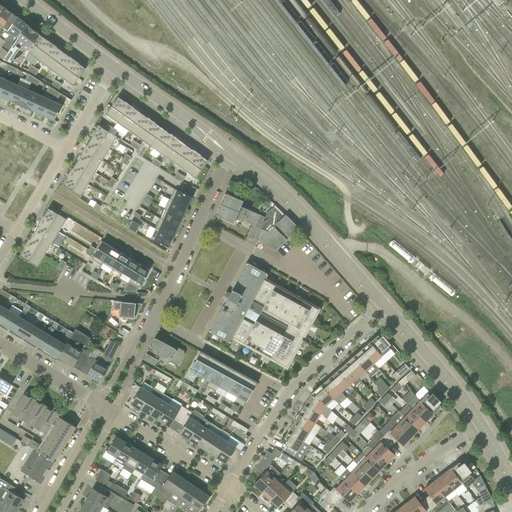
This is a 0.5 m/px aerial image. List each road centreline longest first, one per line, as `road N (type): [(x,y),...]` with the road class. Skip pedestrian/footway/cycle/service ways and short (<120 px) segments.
road 1 (track): [(121,34),(185,62),(252,123),(341,185),(353,239)]
road 2 (unclassified): [(383,306),(283,194),(231,155)]
road 3 (residential): [(153,319),(231,155)]
road 4 (unclassified): [(483,430),(383,306)]
road 5 (unclassified): [(231,155),(116,69)]
road 6 (residential): [(369,511),(483,430)]
road 7 (residential): [(229,486),(115,415)]
road 8 (residential): [(287,392),(383,306)]
road 9 (residential): [(0,257),(64,151)]
road 10 (residential): [(100,406),(40,511)]
